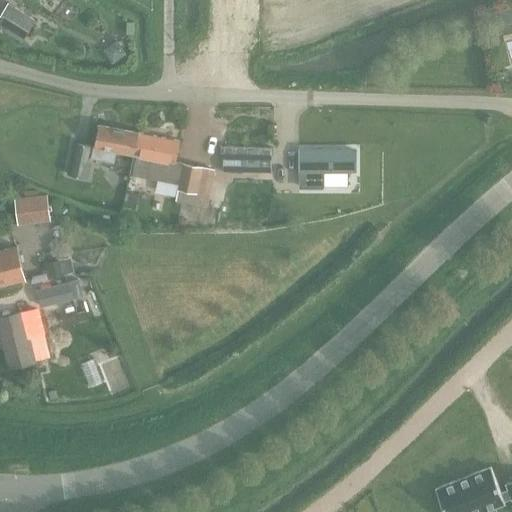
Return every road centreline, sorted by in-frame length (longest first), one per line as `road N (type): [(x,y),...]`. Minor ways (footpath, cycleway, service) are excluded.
road 1 (unclassified): [(13,494),(163,463),(269,406),(511,184)]
road 2 (residential): [(0,66),(113,93),(511,106)]
road 3 (residential): [(511,331),(319,511)]
